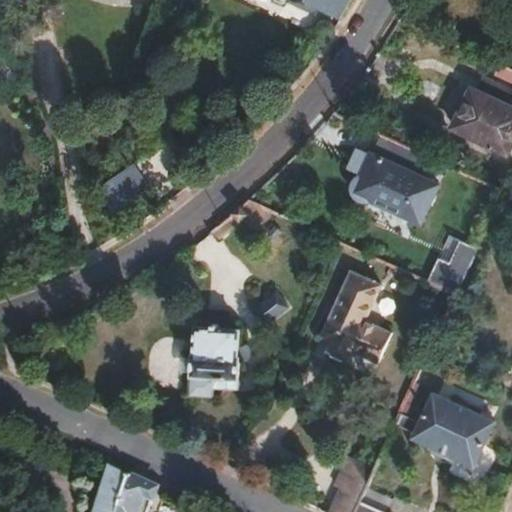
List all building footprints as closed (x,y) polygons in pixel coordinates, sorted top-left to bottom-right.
[(272,0),(273,4),(275,6),(278,6),(281,4),(285,1),(285,0),(289,0),(289,2),(314,14),(318,7),(341,17),(344,13),(352,0),(272,0)] [(454,127),(509,152),(511,145),(511,87),(483,75),(476,89),(472,88),(454,127)] [(423,221),(440,182),(375,152),(357,191),(423,221)] [(257,226),(273,211),(249,200),(237,211),(218,227),(227,232),(243,219),(257,226)] [(466,273),(438,260),(429,281),(456,293),(466,273)] [(381,284),(353,270),(323,336),(336,342),(331,353),(351,362),(356,352),(379,363),(392,333),(364,320),(381,284)] [(258,309),(265,283),(246,278),(239,304),(258,309)] [(241,379),(244,330),(199,327),(196,375),(241,379)] [(476,465),(496,421),(434,393),(421,421),(419,425),(416,432),(414,437),(476,465)] [(419,425),(421,421),(402,412),(397,424),(416,432),(419,425)] [(356,511),(375,471),(350,459),(337,486),(342,488),(330,511),(356,511)] [(116,511),(128,473),(114,466),(110,464),(94,511),(116,511)] [(148,511),(153,497),(154,497),(158,486),(128,473),(116,511),(148,511)] [(387,511),(362,500),(356,511),(387,511)]
